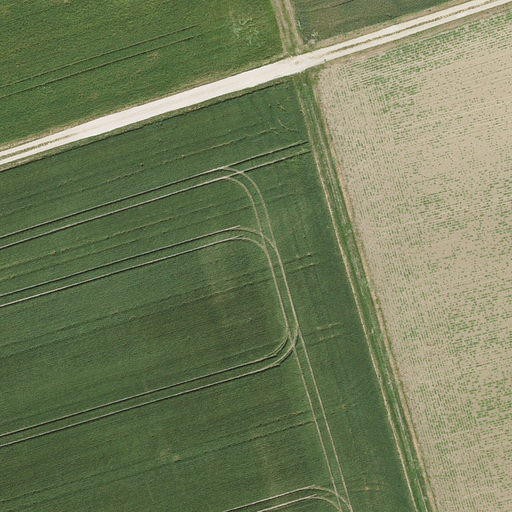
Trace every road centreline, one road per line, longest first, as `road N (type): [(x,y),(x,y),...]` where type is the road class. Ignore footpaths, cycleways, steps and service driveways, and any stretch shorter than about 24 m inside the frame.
road 1 (track): [(427,511),(277,0)]
road 2 (track): [(489,0),(0,158)]
